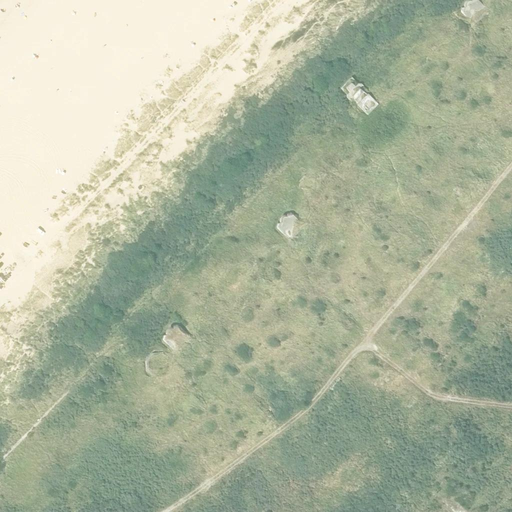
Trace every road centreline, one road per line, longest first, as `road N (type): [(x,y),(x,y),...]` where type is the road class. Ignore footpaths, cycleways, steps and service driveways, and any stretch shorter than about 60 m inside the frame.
road 1 (track): [(165,511),(319,398),(511,165)]
road 2 (track): [(360,344),(436,398),(511,407)]
